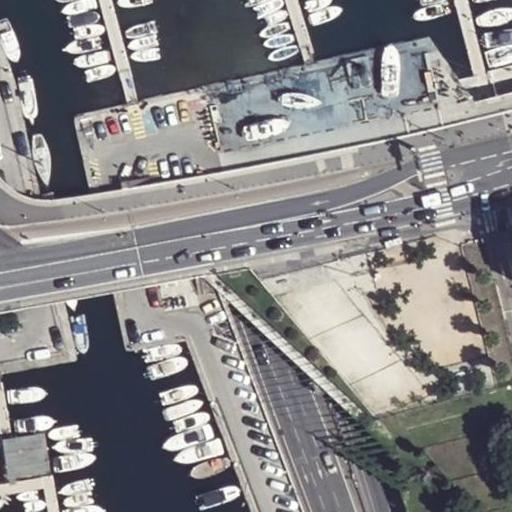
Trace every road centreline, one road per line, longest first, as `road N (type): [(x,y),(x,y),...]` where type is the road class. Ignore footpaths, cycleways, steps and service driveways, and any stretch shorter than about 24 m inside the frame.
road 1 (trunk): [(133,0),(193,121),(323,477)]
road 2 (trunk): [(503,511),(344,337),(301,270)]
road 3 (secondary): [(490,171),(459,155),(431,160),(347,195),(201,234)]
road 4 (secondary): [(201,234),(303,229),(430,208),(469,198),(490,171)]
road 5 (trunk): [(301,270),(249,109),(196,0)]
road 6 (trunk): [(382,511),(301,270)]
road 7 (secondary): [(28,263),(201,234)]
